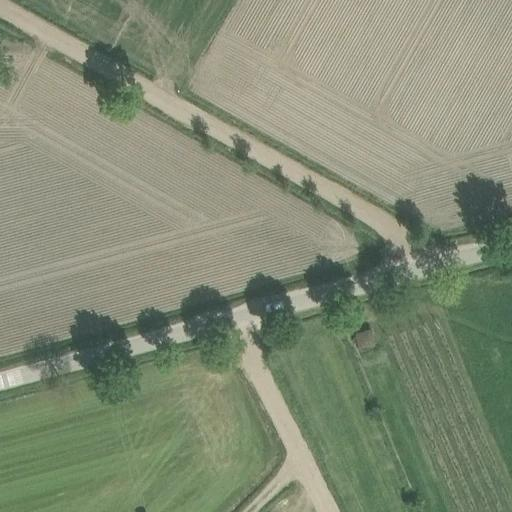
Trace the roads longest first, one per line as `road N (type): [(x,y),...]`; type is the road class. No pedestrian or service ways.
road 1 (unclassified): [(0,380),(511,243)]
road 2 (track): [(0,5),(446,260)]
road 3 (track): [(299,461),(236,318)]
